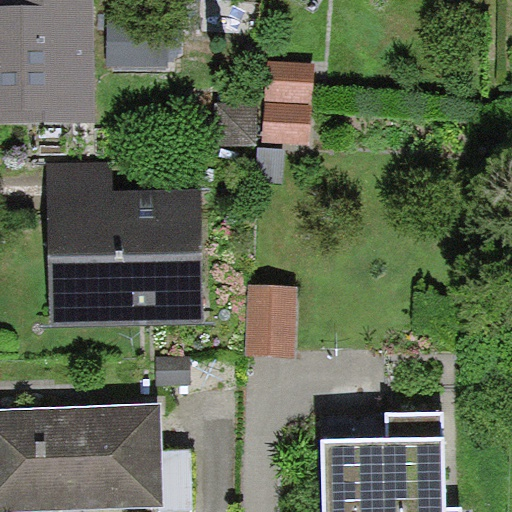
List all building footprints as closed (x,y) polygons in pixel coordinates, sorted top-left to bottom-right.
[(0,10),(0,120),(93,119),(92,2),(20,3),(20,10),(0,10)] [(314,65),(269,62),(264,144),(308,147),(314,65)] [(258,109),(215,108),(214,147),(256,149),(258,109)] [(48,180),(49,327),(194,326),(193,209),(100,209),(100,180),(48,180)] [(248,287),(245,360),(296,362),(299,290),(248,287)] [(162,407),(0,413),(0,511),(135,511),(163,511),(161,455),(162,407)] [(388,445),(322,447),(323,511),(461,511),(462,509),(446,509),(444,416),(388,418),(388,445)] [(161,455),(163,511),(191,510),(190,454),(161,455)]
